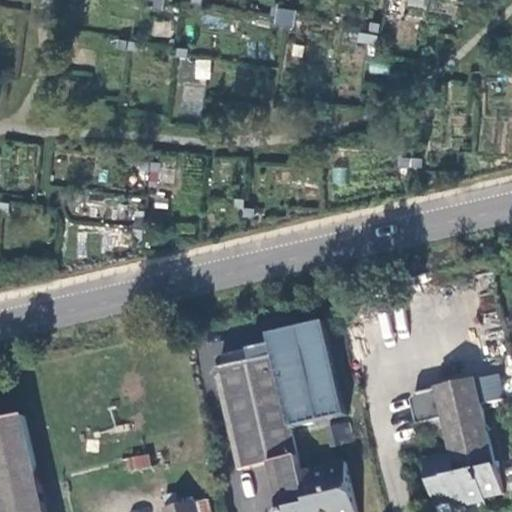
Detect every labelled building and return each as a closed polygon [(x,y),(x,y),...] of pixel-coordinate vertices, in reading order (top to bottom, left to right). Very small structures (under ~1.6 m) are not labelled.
[(156,12),(166,13),(167,0),(147,0),(147,1),(157,3),(156,12)] [(277,27),(297,30),(300,11),(280,8),(277,27)] [(372,43),(382,45),(385,25),(375,23),(372,43)] [(120,49),(138,52),(139,43),(121,40),(120,49)] [(178,57),(187,58),(188,49),(180,48),(178,57)] [(194,59),(194,79),(210,79),(210,59),(194,59)] [(409,170),(426,171),(428,152),(411,150),(409,170)] [(147,181),(157,182),(158,162),(149,161),(147,181)] [(241,220),(252,221),(253,202),(243,201),(241,220)] [(3,213),(13,214),(13,204),(4,203),(3,213)] [(136,239),(145,240),(147,220),(138,220),(136,239)] [(268,460),(279,510),(282,509),(307,503),(302,479),(289,421),(345,409),(324,316),(298,322),(303,344),(267,352),(265,342),(253,344),(255,355),(223,362),(221,373),(241,466),(268,460)] [(495,375),(473,380),(479,406),(501,401),(495,375)] [(479,406),(473,380),(412,394),(408,400),(414,425),(428,422),(431,431),(443,428),(450,458),(437,461),(436,453),(420,457),(432,508),(446,505),(447,510),(481,503),(480,499),(499,495),(479,406)] [(45,511),(23,413),(0,418),(0,511),(45,511)] [(351,421),(333,422),(334,443),(352,442),(351,421)] [(126,457),(127,470),(151,467),(149,454),(126,457)] [(353,511),(341,458),(323,462),(326,474),(311,477),(302,479),(307,503),(282,509),(282,511),(322,511),(330,511),(329,511),(353,511)] [(326,474),(323,462),(309,466),(311,477),(326,474)] [(193,511),(191,501),(160,509),(160,511),(193,511)]
